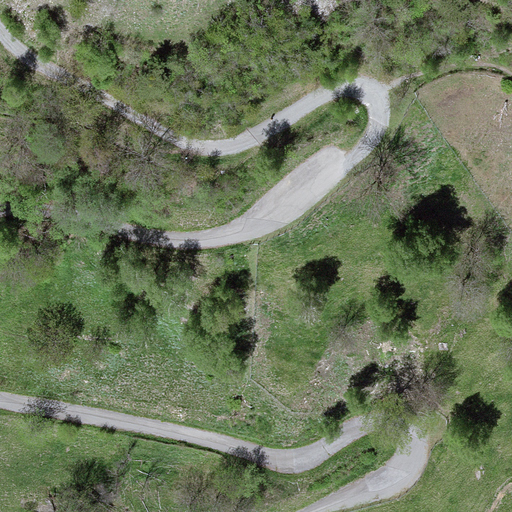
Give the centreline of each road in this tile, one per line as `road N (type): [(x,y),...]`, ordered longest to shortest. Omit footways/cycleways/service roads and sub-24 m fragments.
road 1 (unclassified): [(312,511),(383,482),(408,462),(415,440),(388,418),(357,425),(292,460),(0,400)]
road 2 (unclassified): [(0,211),(77,214),(175,240),(219,237),(275,216),(349,159)]
road 3 (track): [(255,135),(218,149),(182,141),(42,67),(0,32)]
road 4 (track): [(255,135),(330,91),(369,93)]
